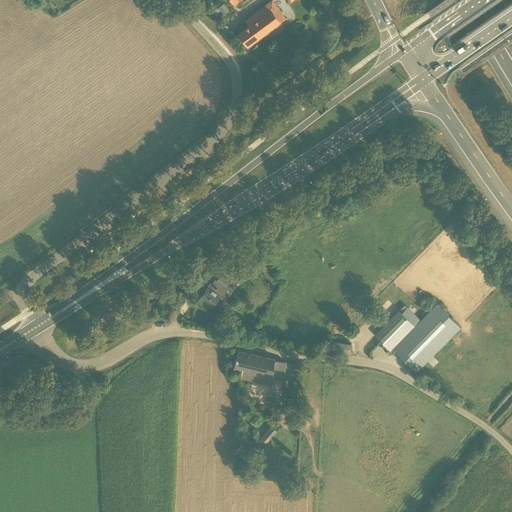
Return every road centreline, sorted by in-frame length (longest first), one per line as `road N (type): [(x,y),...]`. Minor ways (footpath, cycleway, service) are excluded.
road 1 (unclassified): [(511,451),(486,426),(370,364),(163,333),(82,369),(50,354),(35,328)]
road 2 (unclassified): [(35,328),(20,297),(24,287),(211,148),(227,123),(227,70),(163,0)]
road 3 (primary): [(402,51),(61,311)]
road 4 (primary): [(61,311),(214,222),(422,84)]
road 5 (motorway): [(422,84),(511,209)]
